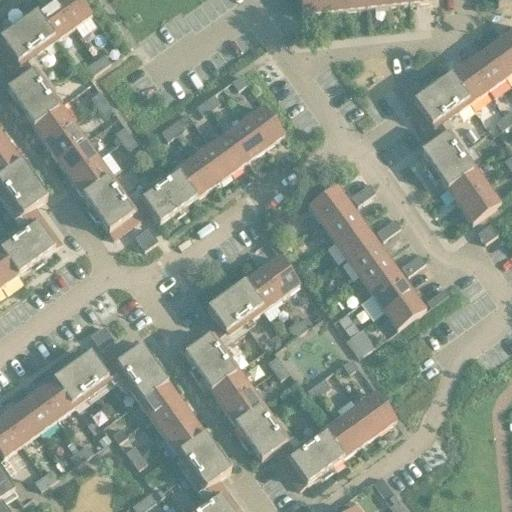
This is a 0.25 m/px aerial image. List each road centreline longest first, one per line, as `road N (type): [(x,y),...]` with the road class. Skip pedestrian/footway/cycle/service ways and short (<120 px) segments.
road 1 (residential): [(322,511),(422,443),(459,355),(511,317)]
road 2 (residential): [(139,286),(348,140)]
road 3 (residential): [(511,310),(475,259),(449,278),(358,153)]
road 4 (residential): [(298,72),(326,58),(442,45),(465,23),(463,0)]
road 5 (residential): [(298,72),(253,8),(154,76)]
road 6 (residential): [(0,355),(110,278)]
